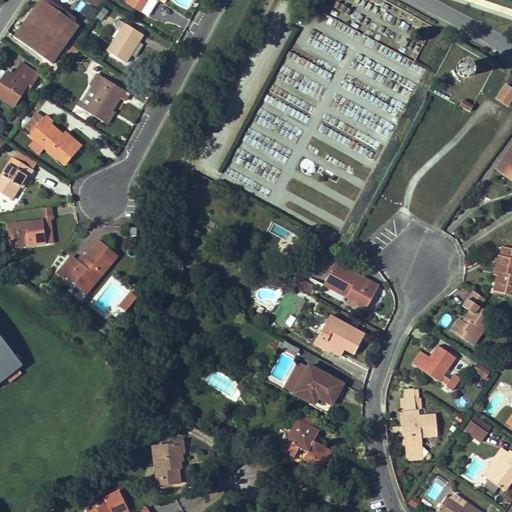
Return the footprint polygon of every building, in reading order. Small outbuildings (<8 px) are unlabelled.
[(41,0),(14,37),(52,64),(79,27),(65,17),(67,15),(63,13),(62,15),(56,11),(58,9),(54,6),(53,8),(41,0)] [(83,0),(95,8),(101,0),(83,0)] [(306,15),(311,6),(300,1),(296,10),(306,15)] [(82,12),(91,18),(96,11),(87,4),(82,12)] [(306,15),(310,17),(315,8),(311,6),(306,15)] [(108,30),(117,36),(107,51),(125,63),(129,55),(134,58),(143,45),(138,42),(142,35),(118,20),(114,27),(111,26),(108,30)] [(368,38),(365,44),(412,70),(415,63),(368,38)] [(78,51),(72,47),(64,59),(70,62),(78,51)] [(457,69),(457,71),(457,73),(459,75),(461,77),(463,77),(465,77),(468,76),(469,75),(471,73),(471,70),(471,68),(470,66),(468,64),(466,63),(463,63),(461,63),(459,65),(458,66),(457,69)] [(329,80),(332,74),(314,64),(311,70),(329,80)] [(0,99),(12,108),(25,90),(27,91),(38,77),(21,66),(11,79),(0,71),(0,99)] [(95,94),(84,111),(103,123),(111,110),(119,98),(124,101),(128,94),(96,74),(89,85),(92,87),(89,91),(95,94)] [(496,82),(491,88),(497,92),(502,86),(496,82)] [(511,87),(505,83),(495,99),(508,107),(511,101),(511,87)] [(95,94),(89,91),(82,102),(80,101),(76,106),(84,111),(95,94)] [(471,107),(460,101),(458,104),(469,111),(471,107)] [(111,110),(103,123),(106,125),(114,112),(111,110)] [(30,134),(45,117),(38,111),(23,128),(30,134)] [(73,145),(63,137),(49,125),(53,121),(46,115),(45,117),(30,134),(29,135),(35,141),(43,148),(59,162),(73,145)] [(73,145),(59,162),(64,165),(80,146),(66,133),(63,137),(73,145)] [(29,146),(38,154),(43,148),(35,141),(29,146)] [(511,147),(497,168),(511,179),(511,147)] [(33,171),(39,162),(18,149),(13,158),(33,171)] [(0,177),(0,192),(11,200),(19,187),(25,176),(28,178),(33,171),(13,158),(0,177)] [(19,187),(21,189),(28,178),(25,176),(19,187)] [(7,224),(10,243),(27,241),(28,246),(53,243),(50,220),(7,224)] [(79,263),(77,261),(72,257),(58,274),(66,280),(67,278),(70,274),(77,279),(74,283),(84,291),(100,271),(102,273),(116,256),(98,241),(84,257),(79,263)] [(511,248),(504,246),(501,258),(499,258),(495,274),(498,274),(494,291),(511,295),(511,248)] [(336,263),(324,285),(347,298),(348,296),(367,307),(378,287),(336,263)] [(100,271),(84,291),(86,293),(102,273),(100,271)] [(70,274),(67,278),(74,283),(77,279),(70,274)] [(317,287),(297,276),(293,284),(312,295),(317,287)] [(478,306),(484,298),(473,290),(462,306),(469,311),(462,321),(459,319),(451,330),(462,338),(466,333),(477,340),(493,316),(478,306)] [(128,297),(134,302),(138,297),(132,292),(128,297)] [(364,312),(367,307),(348,296),(347,298),(345,301),(364,312)] [(134,302),(128,297),(119,308),(125,312),(134,302)] [(313,345),(324,351),(327,344),(342,352),(344,348),(355,354),(365,335),(330,316),(313,345)] [(319,320),(313,328),(319,332),(324,324),(319,320)] [(462,338),(473,345),(477,340),(466,333),(462,338)] [(0,382),(22,367),(0,336),(0,382)] [(295,356),(300,348),(286,340),(282,348),(295,356)] [(327,344),(324,351),(328,353),(330,351),(339,356),(342,352),(327,344)] [(421,370),(439,382),(440,381),(443,375),(456,358),(438,345),(430,358),(421,370)] [(427,356),(418,368),(421,370),(430,358),(427,356)] [(294,392),(308,367),(299,362),(285,388),(294,392)] [(472,370),(486,379),(491,371),(477,362),(472,370)] [(308,365),(308,367),(294,392),(293,393),(314,405),(319,398),(331,404),(343,384),(308,365)] [(455,374),(451,380),(447,385),(446,386),(452,391),(461,378),(455,374)] [(443,375),(440,381),(447,385),(451,380),(443,375)] [(401,410),(415,410),(414,399),(400,400),(401,410)] [(419,412),(401,413),(403,446),(404,446),(405,460),(423,458),(422,436),(437,435),(436,415),(420,416),(419,412)] [(470,420),(487,432),(491,426),(474,414),(470,420)] [(305,415),(301,423),(312,429),(316,421),(305,415)] [(487,432),(470,420),(464,430),(482,442),(488,433),(487,432)] [(331,451),(314,441),(310,440),(315,431),(312,429),(301,423),(298,422),(282,450),(294,457),(300,447),(308,452),(304,459),(321,469),(331,451)] [(310,440),(314,441),(318,432),(315,431),(310,440)] [(173,440),(173,443),(153,445),(156,469),(160,469),(162,484),(180,482),(179,467),(181,467),(180,459),(182,460),(181,452),(183,451),(183,440),(173,440)] [(498,469),(508,454),(501,449),(491,464),(498,469)] [(511,452),(510,452),(508,454),(498,469),(491,464),(482,476),(489,480),(484,486),(494,493),(499,487),(505,491),(511,480),(511,452)] [(428,497),(437,500),(445,479),(436,475),(428,497)] [(107,502),(111,511),(114,511),(118,510),(118,511),(127,511),(129,511),(119,491),(104,498),(107,502),(107,503),(107,502)] [(448,497),(462,507),(466,502),(455,494),(448,497)] [(412,495),(408,504),(416,508),(420,499),(412,495)] [(478,511),(480,511),(466,502),(462,507),(448,497),(446,496),(437,510),(439,511),(478,511)] [(111,511),(107,502),(107,503),(107,502),(87,511),(111,511)]
